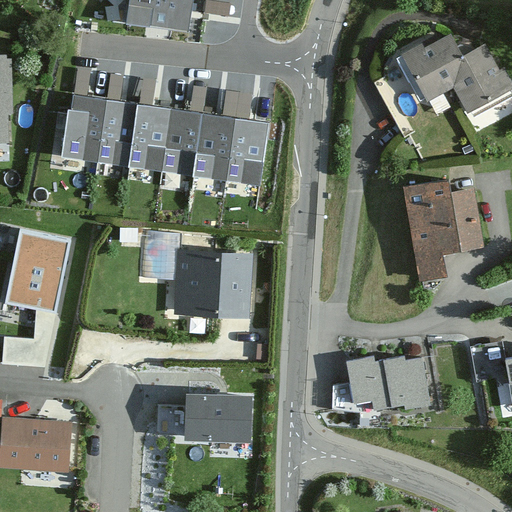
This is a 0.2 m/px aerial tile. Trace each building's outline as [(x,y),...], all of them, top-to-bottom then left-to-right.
[(190,30),(194,0),(130,0),(128,22),(190,30)] [(231,3),(208,0),(206,0),(204,12),(229,15),(231,3)] [(56,33),(39,30),(36,42),(54,46),(56,33)] [(415,131),(407,117),(456,90),(467,110),(511,85),(511,83),(504,69),(500,71),(485,44),(461,57),(450,36),(426,49),(423,43),(398,56),(385,76),(374,82),(404,137),(415,131)] [(0,143),(14,143),(12,61),(5,61),(5,55),(0,55),(0,143)] [(92,70),(79,68),(75,93),(88,95),(92,70)] [(124,75),(111,73),(108,97),(121,99),(124,75)] [(153,104),(157,80),(145,78),(141,102),(153,104)] [(204,112),(207,87),(194,85),(191,110),(204,112)] [(252,94),(226,90),(223,115),(236,117),(249,119),(252,94)] [(97,159),(107,97),(88,95),(75,93),(73,93),(64,154),(97,159)] [(129,164),(139,102),(121,99),(108,97),(107,97),(97,159),(129,164)] [(163,170),(173,108),(153,104),(141,102),(139,102),(129,164),(163,170)] [(194,174),(204,112),(191,110),(173,108),(163,170),(194,174)] [(227,179),(236,117),(223,115),(204,112),(194,174),(227,179)] [(261,184),(270,122),(249,119),(236,117),(227,179),(261,184)] [(406,187),(422,276),(445,272),(441,252),(482,244),(473,189),(451,193),(449,179),(406,187)] [(137,228),(121,228),(121,240),(137,240),(137,228)] [(73,240),(22,229),(6,300),(36,307),(57,311),(73,240)] [(180,250),(177,311),(248,315),(251,254),(180,250)] [(57,311),(36,307),(35,339),(4,336),(3,364),(46,367),(57,311)] [(270,344),(258,343),(257,360),(269,361),(270,344)] [(433,402),(424,357),(406,360),(405,356),(375,361),(374,355),(347,360),(351,384),(334,386),(333,407),(355,403),(375,399),(377,408),(404,403),(405,408),(433,402)] [(251,396),(188,394),(187,407),(158,406),(158,435),(249,438),(251,396)] [(0,413),(0,465),(63,470),(67,418),(0,413)]
